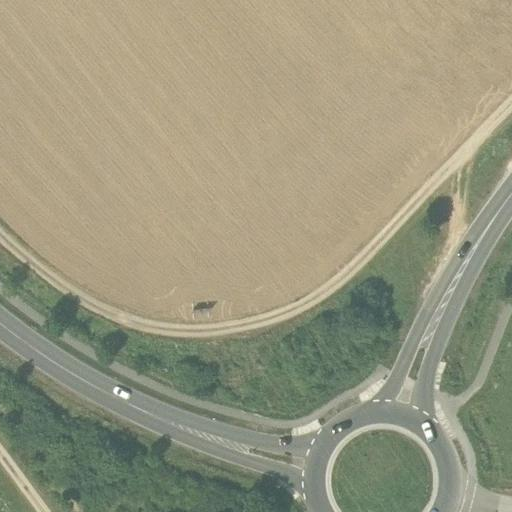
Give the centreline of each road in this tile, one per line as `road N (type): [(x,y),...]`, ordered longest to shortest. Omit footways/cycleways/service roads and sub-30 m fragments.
road 1 (track): [(0,236),(83,306),(160,334),(250,334),(318,301),(511,110)]
road 2 (secondary): [(338,432),(305,447),(265,445),(111,396)]
road 3 (secondary): [(111,396),(170,432),(287,476),(318,501)]
road 4 (secondary): [(490,228),(446,280),(397,383),(364,418)]
road 5 (secondary): [(427,433),(423,391),(432,361),(490,228)]
road 6 (secondary): [(111,396),(57,367),(0,321)]
